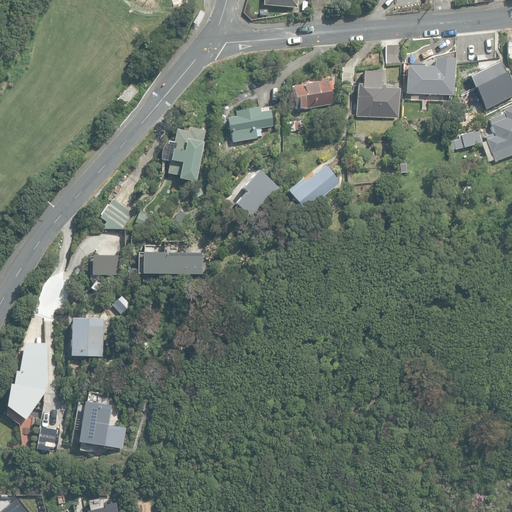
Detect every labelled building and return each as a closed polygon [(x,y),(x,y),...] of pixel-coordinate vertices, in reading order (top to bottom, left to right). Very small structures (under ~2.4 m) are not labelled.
[(280,0),(280,6),(314,9),(314,0),(280,0)] [(385,45),(386,64),(403,63),(402,44),(385,45)] [(405,94),(454,96),(455,59),(433,58),(433,66),(422,66),(422,65),(409,64),(409,66),(406,66),(405,94)] [(466,77),(484,108),(511,93),(494,61),(466,77)] [(341,87),(352,87),(353,69),(341,68),(341,87)] [(293,86),(297,110),(331,105),(328,90),(333,89),(331,81),(328,82),(327,80),(293,86)] [(117,100),(125,106),(138,91),(130,85),(117,100)] [(356,117),(398,118),(399,89),(384,89),(384,86),(357,85),(356,117)] [(481,143),(488,162),(494,160),(494,161),(511,154),(511,106),(502,110),(503,112),(488,118),(493,133),(485,136),(486,140),(485,140),(485,141),(481,143)] [(231,134),(232,142),(257,138),(257,137),(260,136),(260,132),(262,132),(261,129),(273,127),(270,111),(260,112),(259,107),(234,111),(235,117),(227,119),(229,134),(231,134)] [(286,122),(287,133),(300,131),(300,128),(304,127),(303,121),(286,122)] [(196,182),(205,130),(188,127),(187,132),(175,129),(172,143),(166,142),(164,144),(161,148),(160,153),(160,159),(169,161),(167,173),(179,176),(178,179),(196,182)] [(452,140),(455,150),(482,142),(479,131),(472,133),(472,131),(460,135),(460,136),(458,136),(458,138),(452,140)] [(216,167),(226,167),(226,160),(227,160),(227,148),(227,143),(226,143),(226,140),(217,140),(216,167)] [(287,190),(304,211),(319,200),(321,203),(327,199),(324,195),(338,184),(324,166),(305,181),(302,178),(287,190)] [(256,169),(240,187),(243,191),(233,202),(249,217),(276,186),(256,169)] [(102,228),(122,229),(133,214),(112,199),(108,205),(107,204),(100,214),(101,215),(99,217),(106,222),(102,228)] [(178,227),(185,215),(179,211),(172,223),(178,227)] [(135,222),(145,226),(148,218),(138,214),(135,222)] [(360,219),(362,231),(385,227),(383,215),(360,219)] [(98,252),(104,268),(112,262),(107,248),(98,252)] [(203,253),(142,252),(141,274),(157,274),(156,280),(177,280),(177,274),(203,274),(203,253)] [(90,288),(102,297),(107,289),(95,280),(90,288)] [(102,356),(103,319),(70,318),(70,356),(102,356)] [(46,376),(45,343),(23,344),(18,371),(16,371),(12,384),(10,384),(6,406),(25,420),(45,390),(44,390),(46,376)] [(110,404),(83,400),(77,441),(122,448),(125,427),(107,424),(110,404)] [(24,511),(14,499),(0,509),(0,511),(24,511)]
